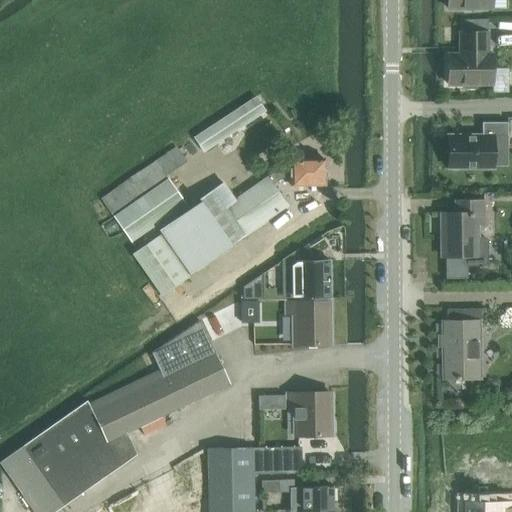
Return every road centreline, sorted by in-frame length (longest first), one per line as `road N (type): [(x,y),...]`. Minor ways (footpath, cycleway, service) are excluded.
road 1 (residential): [(394,511),(391,109)]
road 2 (residential): [(511,103),(391,109)]
